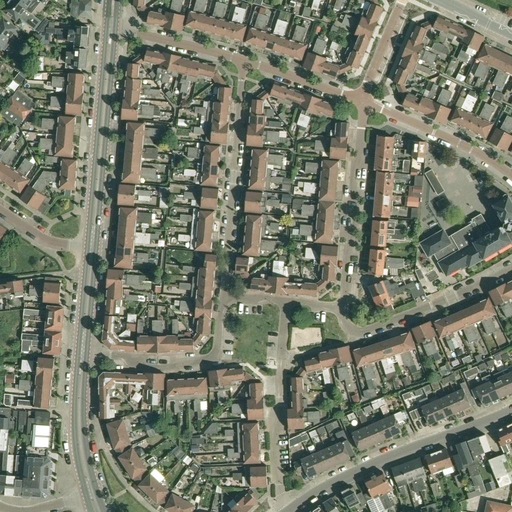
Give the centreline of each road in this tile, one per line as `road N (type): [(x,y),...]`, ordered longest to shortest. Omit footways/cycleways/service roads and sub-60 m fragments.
road 1 (unclassified): [(287,511),(337,481),(511,410)]
road 2 (residential): [(224,298),(242,61)]
road 3 (residential): [(287,511),(275,442),(286,304)]
road 4 (residential): [(343,309),(365,104)]
road 5 (tertiary): [(91,246),(107,53)]
road 6 (residential): [(356,333),(511,268)]
road 7 (residential): [(511,176),(365,104)]
road 8 (tertiary): [(90,493),(78,422),(82,355)]
road 9 (residential): [(242,61),(114,30)]
road 10 (residential): [(206,360),(82,355)]
road 11 (residential): [(356,102),(242,61)]
